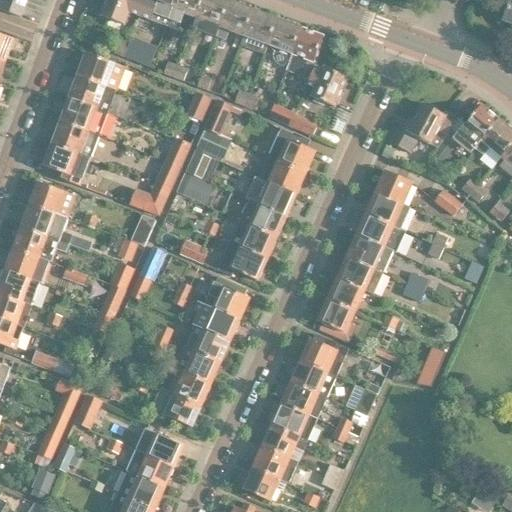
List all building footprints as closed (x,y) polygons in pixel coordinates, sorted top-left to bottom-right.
[(0,0),(0,11),(17,18),(23,0),(0,0)] [(128,14),(138,18),(144,0),(105,0),(98,18),(123,28),(128,14)] [(147,0),(144,0),(138,18),(166,29),(177,0),(149,0),(150,1),(147,0)] [(203,0),(177,0),(166,29),(176,32),(182,16),(196,21),(203,0)] [(203,0),(196,21),(218,29),(219,30),(228,4),(216,0),(203,0)] [(511,0),(510,0),(508,8),(502,23),(511,27),(511,0)] [(228,4),(219,30),(218,29),(215,38),(224,42),(228,33),(242,38),(252,13),(228,4)] [(497,4),(491,19),(502,23),(508,8),(497,4)] [(275,22),(252,13),(242,38),(265,47),(275,22)] [(298,30),(275,22),(265,47),(274,50),(273,54),(274,59),(275,62),(278,65),(284,67),(298,30)] [(313,64),(322,39),(298,30),(284,67),(283,71),(309,81),(314,70),(314,69),(315,65),(313,64)] [(0,38),(0,64),(2,65),(10,42),(0,38)] [(149,67),(156,47),(132,38),(125,59),(149,67)] [(117,40),(111,55),(122,59),(126,47),(127,44),(117,40)] [(106,90),(114,93),(116,93),(125,70),(84,55),(75,79),(106,90)] [(171,80),(176,68),(166,64),(161,76),(171,80)] [(186,71),(176,68),(171,80),(181,84),(186,71)] [(322,73),(314,70),(309,81),(306,87),(314,90),(310,99),(313,100),(312,103),(322,108),(324,105),(332,109),(345,81),(323,70),(322,73)] [(205,93),(210,80),(200,76),(195,89),(205,93)] [(98,113),(98,112),(106,115),(114,93),(106,90),(75,79),(67,101),(98,113)] [(243,108),(248,96),(237,92),(232,104),(243,108)] [(210,101),(202,98),(194,94),(184,116),(200,124),(210,101)] [(257,99),(248,96),(243,108),(252,112),(257,99)] [(97,139),(106,115),(98,112),(98,113),(67,101),(58,125),(97,139)] [(229,108),(214,102),(202,131),(216,138),(229,108)] [(418,141),(436,150),(440,145),(445,138),(447,134),(452,126),(455,119),(444,113),(442,116),(420,105),(414,116),(415,116),(413,121),(412,120),(411,122),(408,121),(394,146),(410,155),(418,141)] [(274,106),(268,119),(287,128),(293,115),(274,106)] [(480,142),(498,121),(480,106),(464,125),(453,138),(470,154),(473,150),(480,142)] [(287,128),(310,139),(316,125),(293,115),(287,128)] [(455,119),(452,126),(447,134),(453,138),(464,125),(455,119)] [(488,149),(499,158),(511,143),(511,132),(498,121),(480,142),(473,150),(482,158),(488,149)] [(89,162),(97,139),(58,125),(50,148),(88,161),(89,162)] [(266,159),(266,160),(277,164),(302,175),(312,154),(286,142),(289,135),(278,131),(266,159)] [(213,154),(219,140),(207,135),(201,148),(213,154)] [(175,137),(163,162),(180,170),(191,144),(175,137)] [(511,143),(499,158),(511,168),(511,143)] [(440,145),(436,150),(429,159),(438,166),(449,152),(440,145)] [(385,147),(380,157),(389,161),(394,151),(385,147)] [(77,189),(88,161),(50,148),(42,169),(59,176),(57,181),(77,189)] [(266,160),(257,181),(268,185),(293,197),(302,175),(277,164),(266,160)] [(194,178),(200,166),(189,161),(184,174),(194,178)] [(171,190),(180,170),(163,162),(155,182),(171,190)] [(401,207),(401,206),(411,185),(385,174),(375,196),(401,207)] [(197,203),(206,184),(189,177),(181,195),(197,203)] [(466,197),(475,186),(468,181),(459,191),(466,197)] [(171,190),(155,182),(149,194),(142,210),(158,216),(171,190)] [(37,185),(28,208),(67,222),(75,199),(37,185)] [(268,185),(258,207),(283,218),(293,197),(268,185)] [(485,194),(475,186),(466,197),(476,205),(485,194)] [(451,219),(461,207),(442,192),(432,203),(451,219)] [(401,207),(375,196),(366,217),(398,232),(408,210),(401,206),(401,207)] [(274,240),(283,218),(258,207),(247,202),(238,224),(249,228),(274,240)] [(499,224),(508,213),(496,204),(487,215),(499,224)] [(28,208),(20,230),(67,247),(71,238),(61,235),(67,222),(28,208)] [(84,216),(80,227),(93,232),(97,221),(84,216)] [(398,232),(366,217),(356,239),(391,254),(395,256),(404,234),(398,232)] [(207,223),(202,233),(214,239),(219,228),(207,223)] [(274,240),(249,228),(238,224),(228,245),(264,261),(274,240)] [(136,229),(131,241),(144,247),(149,234),(136,229)] [(20,230),(12,252),(50,265),(55,252),(64,255),(67,247),(20,230)] [(430,246),(441,251),(446,240),(424,230),(420,241),(430,246)] [(391,254),(356,239),(346,260),(372,271),(382,275),(391,254)] [(201,267),(207,252),(184,242),(178,256),(201,267)] [(117,259),(128,263),(134,247),(123,243),(117,259)] [(264,261),(228,245),(220,263),(230,271),(229,272),(255,283),(264,261)] [(441,251),(430,246),(426,256),(437,261),(441,251)] [(42,287),(50,265),(12,252),(4,274),(38,286),(42,287)] [(372,271),(346,260),(337,281),(362,293),(372,297),(382,275),(372,271)] [(145,264),(138,279),(149,284),(149,283),(155,269),(145,264)] [(468,270),(479,275),(482,269),(470,264),(468,270)] [(108,285),(123,292),(132,272),(117,265),(108,285)] [(77,275),(64,271),(61,280),(73,285),(77,275)] [(30,308),(38,286),(4,274),(0,272),(0,273),(0,296),(22,305),(30,308)] [(410,274),(405,286),(422,294),(427,282),(410,274)] [(217,279),(214,286),(222,289),(242,298),(245,292),(217,279)] [(327,303),(353,314),(362,293),(337,281),(327,303)] [(179,284),(175,294),(186,300),(191,290),(179,284)] [(203,306),(196,303),(196,304),(237,323),(247,301),(242,298),(222,289),(214,286),(212,285),(203,306)] [(422,294),(405,286),(400,296),(417,304),(422,294)] [(186,300),(175,294),(174,295),(171,293),(167,301),(171,303),(170,304),(182,309),(186,300)] [(18,318),(22,305),(0,296),(0,321),(14,327),(22,330),(26,321),(18,318)] [(343,336),(353,314),(327,303),(317,325),(343,336)] [(237,323),(196,304),(192,312),(198,315),(193,328),(202,332),(228,344),(237,323)] [(92,329),(104,334),(113,313),(101,308),(92,329)] [(61,319),(48,315),(45,324),(57,329),(61,319)] [(385,316),(380,327),(393,332),(398,321),(385,316)] [(22,330),(14,327),(0,321),(0,347),(15,353),(18,343),(17,343),(22,330)] [(160,327),(156,337),(168,342),(172,332),(160,327)] [(183,349),(218,365),(228,344),(202,332),(193,328),(183,349)] [(168,342),(156,337),(151,347),(163,352),(168,342)] [(345,357),(347,351),(316,337),(314,343),(310,342),(300,364),(335,379),(345,357)] [(101,359),(107,362),(113,365),(121,347),(109,341),(101,359)] [(418,382),(432,387),(445,352),(432,347),(418,382)] [(218,365),(183,349),(181,348),(171,369),(175,371),(208,386),(218,365)] [(52,374),(57,361),(34,353),(30,366),(52,374)] [(325,401),(335,379),(300,364),(291,385),(325,401)] [(0,392),(1,393),(9,370),(0,366),(0,392)] [(166,392),(199,407),(208,386),(175,371),(166,392)] [(144,395),(149,385),(136,379),(132,390),(144,395)] [(54,412),(67,418),(80,389),(67,384),(62,394),(54,412)] [(291,385),(281,407),(315,422),(325,401),(291,385)] [(375,397),(354,387),(354,388),(363,392),(353,413),(365,418),(375,397)] [(495,399),(496,392),(487,390),(485,397),(495,399)] [(189,429),(199,407),(166,392),(162,400),(170,403),(164,418),(189,429)] [(73,424),(78,426),(89,431),(101,404),(85,397),(73,424)] [(281,407),(271,428),(306,443),(315,422),(281,407)] [(45,434),(58,439),(67,418),(54,412),(45,434)] [(339,419),(334,431),(355,440),(355,439),(357,440),(362,430),(339,419)] [(302,453),(306,443),(271,428),(262,449),(287,461),(293,449),(302,453)] [(355,440),(334,431),(330,440),(342,445),(343,444),(351,447),(355,440)] [(58,439),(45,434),(36,455),(48,461),(58,439)] [(146,458),(171,469),(181,447),(155,436),(146,457),(146,458)] [(117,456),(122,446),(109,440),(105,451),(117,456)] [(0,454),(10,458),(13,447),(1,442),(0,444),(0,454)] [(54,465),(60,467),(66,470),(75,451),(62,445),(54,465)] [(262,449),(252,471),(278,482),(278,481),(287,486),(296,465),(287,461),(262,449)] [(162,490),(171,469),(146,458),(146,457),(135,452),(130,463),(140,467),(135,478),(126,474),(125,474),(162,490)] [(328,466),(323,477),(336,483),(341,472),(328,466)] [(42,502),(45,496),(45,495),(47,496),(54,478),(38,471),(31,490),(32,490),(29,497),(42,502)] [(242,493),(268,504),(278,482),(252,471),(242,493)] [(115,495),(127,500),(152,511),(162,490),(125,474),(116,495),(115,494),(115,495)] [(336,483),(323,477),(319,486),(333,492),(336,483)] [(510,511),(511,511),(511,495),(508,493),(500,506),(510,511)] [(327,504),(306,494),(301,504),(314,510),(318,500),(327,504)] [(152,511),(127,500),(115,495),(107,511),(152,511)]
